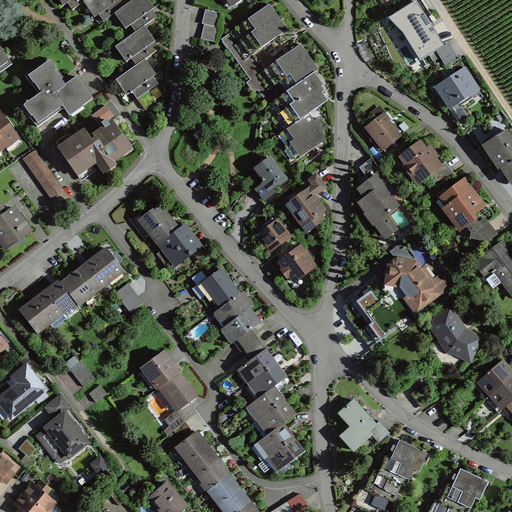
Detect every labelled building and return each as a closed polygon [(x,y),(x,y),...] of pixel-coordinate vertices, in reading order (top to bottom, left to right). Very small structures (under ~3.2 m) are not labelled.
[(65,0),(73,10),(86,0),(65,0)] [(88,0),(104,21),(119,10),(125,6),(120,0),(88,0)] [(133,0),(125,6),(119,10),(130,26),(131,25),(136,32),(142,28),(157,17),(145,0),(133,0)] [(416,0),(389,17),(402,32),(421,62),(430,56),(437,52),(445,46),(416,0)] [(288,29),(270,4),(239,26),(248,39),(243,42),(252,55),(288,29)] [(220,13),(206,9),(202,24),(205,24),(217,27),(220,13)] [(217,27),(205,24),(201,39),(216,42),(219,28),(217,27)] [(158,50),(142,28),(136,32),(119,44),(130,59),(131,58),(137,65),(143,61),(158,50)] [(450,43),(446,46),(445,46),(437,52),(440,57),(445,65),(458,57),(450,43)] [(319,69),(301,44),(265,70),(274,83),(280,79),(288,91),(315,72),(319,69)] [(0,72),(13,64),(5,54),(2,56),(0,52),(0,72)] [(437,52),(430,56),(434,62),(440,57),(437,52)] [(70,115),(93,98),(77,76),(67,84),(49,58),(26,75),(39,94),(29,102),(28,100),(26,101),(28,103),(23,106),(38,127),(64,107),(70,115)] [(159,83),(143,61),(137,65),(121,77),(132,92),(133,91),(138,98),(148,90),(159,83)] [(477,86),(465,68),(436,87),(450,108),(462,101),(459,97),(477,86)] [(304,118),(328,100),(322,92),(325,90),(319,81),(320,80),(315,72),(288,91),(278,98),(287,111),(282,114),(291,127),(304,118)] [(148,90),(138,98),(142,104),(153,96),(148,90)] [(153,96),(142,104),(146,109),(157,102),(153,96)] [(462,101),(450,108),(455,115),(456,114),(462,123),(474,115),(464,99),(462,101)] [(106,120),(113,115),(105,105),(92,115),(99,125),(102,123),(106,120)] [(10,139),(11,141),(14,142),(19,137),(0,111),(0,139),(4,144),(10,139)] [(402,136),(384,114),(367,128),(384,150),(396,140),(402,136)] [(298,160),(326,139),(325,137),(326,136),(323,131),(326,129),(319,119),(310,125),(304,118),(291,127),(285,131),(294,143),(289,147),(298,160)] [(113,161),(130,148),(112,123),(110,124),(106,120),(102,123),(106,128),(94,136),(96,138),(92,142),(84,131),(73,139),(61,148),(77,171),(85,166),(86,168),(91,165),(96,161),(104,172),(115,164),(113,161)] [(511,138),(506,130),(485,145),(498,164),(500,162),(504,167),(505,166),(511,176),(511,138)] [(56,142),(61,148),(73,139),(68,133),(56,142)] [(396,140),(384,150),(390,158),(402,148),(396,140)] [(426,150),(420,142),(401,157),(407,164),(405,166),(412,175),(416,172),(422,180),(432,173),(441,166),(435,158),(437,156),(430,147),(426,150)] [(61,214),(74,204),(35,150),(24,159),(53,199),(51,200),(61,214)] [(277,166),(270,158),(256,169),(263,178),(263,179),(264,180),(262,185),(255,190),(265,204),(278,195),(273,189),(287,179),(282,173),(283,172),(278,166),(277,166)] [(374,159),(361,168),(370,180),(375,176),(378,180),(386,174),(374,159)] [(446,162),(441,166),(432,173),(441,185),(455,174),(446,162)] [(95,171),(91,165),(86,168),(85,166),(77,171),(83,180),(95,171)] [(317,174),(309,180),(313,185),(318,191),(319,192),(326,186),(317,174)] [(385,216),(398,207),(378,180),(375,176),(370,180),(359,188),(366,197),(360,201),(388,238),(396,231),(385,216)] [(468,190),(461,181),(442,195),(449,204),(445,207),(462,229),(470,222),(476,230),(483,226),(474,214),(480,210),(476,204),(480,201),(470,188),(468,190)] [(313,185),(290,202),(311,230),(324,220),(320,215),(325,211),(313,194),(318,191),(313,185)] [(178,229),(160,205),(145,216),(140,220),(141,221),(146,227),(158,244),(178,229)] [(0,238),(7,249),(31,231),(14,208),(7,213),(0,218),(0,238)] [(141,210),(130,219),(135,225),(141,221),(140,220),(145,216),(141,210)] [(260,227),(260,234),(277,221),(274,216),(260,227)] [(141,221),(135,225),(140,231),(146,227),(141,221)] [(277,221),(260,234),(272,250),(290,236),(278,221),(277,221)] [(483,226),(476,230),(480,236),(477,238),(482,246),(498,234),(488,221),(483,226)] [(200,248),(183,225),(178,229),(158,244),(163,250),(157,254),(166,265),(172,261),(176,266),(200,248)] [(283,259),(300,246),(303,244),(299,238),(278,253),(283,259)] [(390,251),(397,260),(413,262),(413,258),(402,243),(390,251)] [(511,255),(502,243),(495,248),(493,249),(494,250),(477,262),(496,286),(504,280),(511,291),(511,255)] [(283,259),(280,262),(285,269),(283,270),(287,277),(289,275),(295,282),(316,266),(309,258),(310,257),(306,251),(305,252),(300,246),(283,259)] [(83,266),(99,287),(108,280),(107,279),(122,267),(107,248),(88,262),(83,266)] [(414,311),(441,291),(432,279),(430,280),(424,279),(419,273),(421,271),(415,262),(413,262),(397,260),(390,265),(387,283),(402,285),(409,295),(404,298),(414,311)] [(285,269),(280,262),(273,268),(278,274),(283,270),(285,269)] [(99,287),(83,266),(75,273),(74,272),(69,275),(70,277),(62,283),(75,301),(79,306),(101,289),(99,287)] [(240,293),(221,269),(210,277),(209,276),(197,285),(199,287),(212,300),(215,298),(222,307),(240,293)] [(59,280),(46,291),(61,311),(75,301),(62,283),(59,280)] [(129,284),(117,294),(131,312),(143,303),(129,284)] [(61,311),(46,291),(33,300),(49,321),(54,328),(67,318),(61,311)] [(246,300),(241,293),(240,293),(222,307),(217,310),(228,324),(250,308),(253,305),(248,298),(246,300)] [(350,312),(346,315),(351,322),(367,310),(357,296),(345,305),(350,312)] [(49,321),(33,300),(20,310),(35,331),(49,321)] [(251,329),(259,323),(253,316),(255,314),(250,308),(228,324),(222,328),(224,332),(227,330),(235,341),(251,329)] [(434,317),(436,320),(429,324),(440,340),(444,337),(454,351),(453,352),(470,361),(479,341),(463,333),(458,327),(461,325),(450,309),(442,315),(440,312),(434,317)] [(249,361),(266,349),(251,329),(235,341),(234,341),(249,361)] [(248,384),(275,364),(269,357),(271,355),(266,349),(249,361),(241,368),(251,381),(248,383),(248,384)] [(163,385),(179,373),(175,368),(173,369),(167,361),(169,359),(163,351),(142,367),(159,389),(163,385)] [(75,355),(64,364),(68,370),(70,369),(79,361),(75,355)] [(18,372),(26,365),(28,363),(23,358),(13,366),(18,372)] [(79,361),(70,369),(75,376),(86,367),(81,360),(79,361)] [(511,400),(511,372),(502,361),(479,380),(504,409),(508,405),(508,404),(511,400)] [(262,396),(282,381),(287,377),(282,370),(280,372),(275,364),(248,384),(249,385),(252,383),(262,396)] [(18,372),(12,377),(18,384),(12,389),(11,388),(6,392),(7,393),(0,399),(0,402),(12,417),(45,389),(33,374),(34,373),(26,365),(18,372)] [(86,367),(75,376),(79,381),(91,372),(86,367)] [(91,372),(79,381),(84,387),(96,378),(91,372)] [(180,409),(198,396),(181,372),(179,373),(163,385),(180,409)] [(286,387),(282,381),(262,396),(247,407),(248,408),(251,407),(260,419),(284,401),(278,394),(280,393),(279,392),(286,387)] [(424,408),(438,398),(427,383),(413,392),(424,408)] [(100,384),(89,393),(96,402),(108,394),(100,384)] [(450,392),(438,401),(456,425),(468,416),(450,392)] [(61,394),(46,406),(56,419),(57,419),(58,421),(66,415),(64,412),(71,406),(61,394)] [(376,424),(354,400),(342,410),(354,424),(341,436),(354,450),(372,434),(368,431),(376,424)] [(257,422),(254,424),(264,438),(284,423),(292,416),(296,414),(291,407),(288,409),(288,408),(284,401),(260,419),(259,420),(258,420),(257,421),(257,422)] [(174,431),(185,422),(176,410),(164,419),(173,431),(174,431)] [(265,458),(269,456),(292,438),(307,427),(307,426),(311,424),(300,410),(296,414),(292,416),(297,423),(289,429),(284,423),(264,438),(258,442),(262,447),(259,449),(265,458)] [(73,424),(66,415),(58,421),(57,419),(56,419),(47,427),(48,429),(38,436),(54,456),(63,449),(69,457),(88,442),(79,431),(81,430),(75,422),(73,424)] [(178,437),(190,427),(185,421),(185,422),(174,431),(178,437)] [(368,431),(372,434),(379,443),(390,433),(379,421),(376,424),(368,431)] [(183,442),(195,433),(190,427),(178,437),(183,442)] [(188,461),(208,445),(197,432),(195,433),(183,442),(177,447),(188,461)] [(297,444),(292,438),(269,456),(270,458),(275,464),(277,466),(280,470),(306,451),(300,444),(297,446),(296,445),(297,444)] [(27,439),(19,448),(29,457),(36,449),(27,439)] [(400,440),(392,457),(415,469),(420,471),(428,453),(425,452),(426,450),(423,449),(422,451),(400,440)] [(199,475),(218,459),(208,445),(188,461),(199,475)] [(12,464),(0,454),(0,478),(9,467),(12,464)] [(392,457),(387,455),(379,473),(403,484),(407,486),(415,469),(392,457)] [(100,458),(92,464),(102,476),(110,470),(100,458)] [(275,464),(270,458),(263,463),(267,469),(275,464)] [(209,489),(228,474),(229,473),(218,459),(199,475),(209,489)] [(280,470),(277,466),(270,471),(273,475),(280,470)] [(15,472),(9,467),(0,478),(0,479),(6,484),(15,472)] [(461,468),(453,486),(476,497),(480,499),(489,481),(486,480),(487,478),(485,477),(484,479),(461,468)] [(389,499),(394,502),(403,484),(379,473),(374,471),(366,488),(389,499)] [(219,504),(239,488),(228,474),(209,489),(208,490),(219,504)] [(52,489),(42,480),(37,486),(47,495),(52,489)] [(24,494),(46,511),(48,511),(56,502),(47,495),(37,486),(33,483),(24,494)] [(187,506),(166,483),(150,497),(163,511),(177,511),(179,511),(180,511),(187,506)] [(468,511),(476,497),(453,486),(448,484),(440,501),(462,511),(468,511)] [(353,504),(369,511),(383,511),(389,499),(366,488),(361,486),(353,504)] [(225,511),(236,511),(250,502),(239,488),(219,504),(225,511)] [(110,494),(119,506),(125,501),(116,490),(110,494)] [(300,493),(287,502),(291,509),(304,500),(300,493)] [(46,511),(24,494),(15,504),(20,509),(23,511),(46,511)] [(462,511),(440,501),(435,499),(429,511),(462,511)] [(308,506),(304,500),(291,509),(293,511),(298,511),(303,509),(308,506)] [(257,511),(250,502),(236,511),(257,511)] [(281,505),(285,511),(293,511),(291,509),(287,502),(281,505)]
